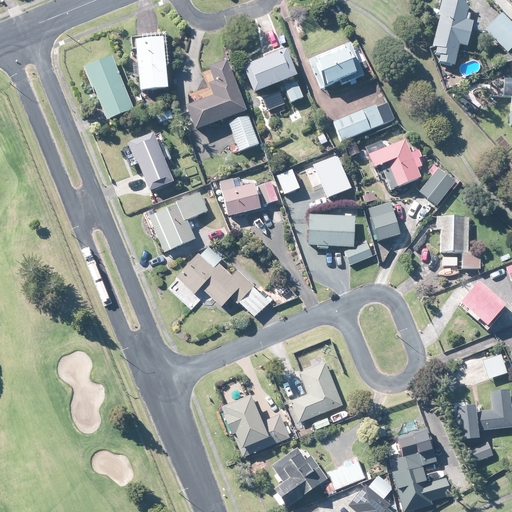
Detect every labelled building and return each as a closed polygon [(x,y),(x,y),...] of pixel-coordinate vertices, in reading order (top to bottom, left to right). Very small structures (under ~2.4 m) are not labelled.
[(466,15),(469,3),(456,0),(443,0),(432,46),(436,47),(435,53),(440,54),(438,62),(448,64),(454,66),(458,51),(465,19),(466,15)] [(507,53),(511,47),(511,23),(502,13),(501,15),(485,30),(507,53)] [(163,48),(162,39),(158,39),(158,34),(141,36),(141,38),(141,40),(135,41),(135,49),(137,65),(132,65),(132,76),(138,76),(139,91),(155,90),(166,89),(163,48)] [(341,84),(363,75),(349,43),(308,60),(320,88),(339,80),(341,84)] [(282,82),(285,89),(290,102),(302,97),(294,77),(296,76),(286,50),(282,52),(280,47),(265,53),(262,54),(264,59),(243,67),(253,94),(257,92),(278,83),(282,82)] [(106,120),(133,110),(112,56),(83,67),(92,89),(93,89),(106,120)] [(225,119),(245,111),(226,60),(208,67),(214,82),(208,84),(212,97),(186,107),(195,130),(209,125),(217,121),(225,119)] [(340,141),(382,124),(374,106),(350,116),(350,115),(333,122),(340,141)] [(243,150),(251,147),(258,145),(248,116),(229,122),(238,152),(243,150)] [(164,162),(153,136),(152,134),(127,144),(127,146),(134,161),(135,161),(137,164),(140,173),(148,192),(172,182),(168,172),(167,168),(164,162)] [(321,144),(327,141),(324,134),(316,138),(319,145),(321,144)] [(380,166),(383,173),(390,190),(420,178),(416,169),(421,166),(417,158),(421,157),(418,150),(410,153),(404,140),(395,144),(368,155),(369,158),(373,169),(380,166)] [(353,142),(344,145),(349,159),(358,155),(353,142)] [(450,187),(453,189),(459,182),(456,180),(454,182),(434,166),(428,172),(432,175),(419,192),(434,204),(436,205),(450,187)] [(264,205),(277,201),(271,182),(257,186),(264,205)] [(227,217),(259,209),(253,184),(233,189),(232,187),(221,190),(227,217)] [(186,220),(194,216),(207,211),(199,193),(176,203),(177,205),(148,217),(157,238),(163,253),(175,248),(183,245),(194,240),(186,220)] [(369,213),(378,241),(398,235),(389,203),(368,210),(369,213)] [(355,216),(344,216),(309,214),(308,245),(310,245),(319,246),(342,247),(353,247),(355,216)] [(436,217),(436,229),(440,229),(440,252),(462,253),(461,268),(480,268),(480,253),(467,252),(468,217),(436,217)] [(344,252),(349,264),(372,255),(367,243),(354,248),(344,252)] [(228,274),(217,264),(213,269),(197,255),(197,256),(176,278),(193,294),(200,288),(221,307),(222,305),(230,296),(237,303),(238,302),(241,305),(254,317),(268,302),(267,301),(256,290),(252,287),(253,286),(243,277),(236,270),(231,277),(228,274)] [(486,327),(499,311),(504,306),(478,283),(460,304),(486,327)] [(489,356),(497,353),(494,346),(487,349),(489,356)] [(488,379),(507,373),(501,355),(485,361),(482,362),(488,379)] [(298,423),(342,405),(324,363),(323,363),(299,373),(307,394),(290,402),(298,423)] [(477,431),(494,429),(511,427),(511,416),(509,390),(490,392),(492,410),(483,411),(475,412),(474,406),(455,408),(458,441),(469,440),(478,439),(477,431)] [(242,458),(289,438),(279,415),(262,422),(250,395),(247,396),(226,405),(222,407),(226,415),(222,416),(231,436),(232,435),(242,458)] [(327,418),(314,423),(316,429),(329,424),(327,418)] [(379,437),(386,436),(383,426),(377,428),(379,437)] [(449,492),(452,491),(454,491),(451,480),(446,481),(445,478),(425,484),(420,466),(436,462),(426,427),(418,429),(396,435),(402,457),(394,460),(397,471),(391,473),(402,511),(405,511),(431,505),(430,501),(449,495),(450,495),(449,492)] [(489,448),(488,446),(487,443),(484,444),(463,452),(464,455),(468,465),(470,464),(477,461),(489,456),(492,455),(489,448)] [(326,479),(310,456),(305,460),(296,448),(271,466),(282,483),(273,490),(276,494),(283,504),(286,508),(326,479)] [(335,467),(345,456),(338,450),(328,461),(335,467)] [(363,478),(364,478),(356,457),(354,458),(344,462),(345,465),(336,469),(327,473),(332,483),(324,486),(327,493),(363,478)] [(386,511),(384,510),(388,506),(365,487),(348,508),(353,511),(386,511)]
